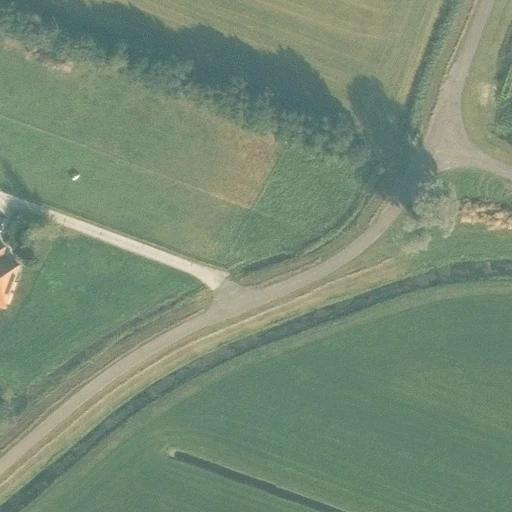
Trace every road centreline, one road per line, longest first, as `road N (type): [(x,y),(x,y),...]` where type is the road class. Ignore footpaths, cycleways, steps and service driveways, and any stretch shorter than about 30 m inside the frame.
road 1 (unclassified): [(0,467),(154,345),(353,249),(406,192),(433,142)]
road 2 (unclassified): [(433,142),(487,0)]
